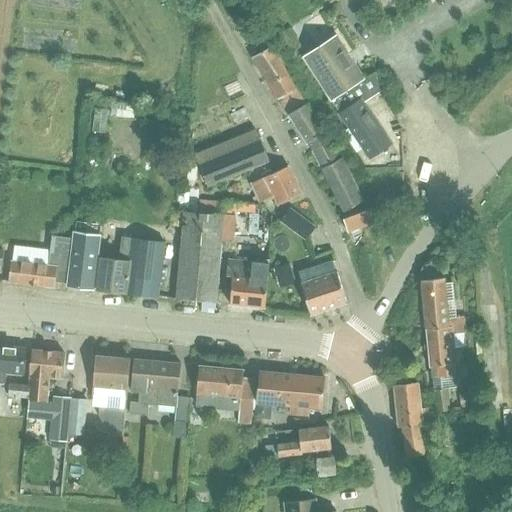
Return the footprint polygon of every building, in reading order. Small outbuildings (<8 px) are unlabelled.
[(243,33),(248,42),(249,43),(256,39),(250,29),(243,33)] [(336,38),(306,59),(333,101),(337,99),(353,88),(352,88),(364,80),(336,38)] [(290,115),(305,105),(307,105),(284,64),(286,63),(275,44),(253,58),(278,100),(280,99),(290,115)] [(333,101),(332,101),(349,126),(343,131),(357,151),(363,147),(371,158),(379,152),(390,143),(366,107),(375,101),(372,96),(383,88),(373,74),(364,80),(352,88),(353,88),(337,99),(333,101)] [(131,99),(128,112),(144,116),(147,102),(131,99)] [(305,105),(290,115),(289,115),(307,144),(308,143),(322,134),(305,105)] [(131,110),(106,114),(108,127),(133,124),(131,110)] [(196,152),(208,185),(270,159),(258,127),(196,152)] [(325,132),(322,134),(308,143),(343,210),(364,201),(342,158),(340,159),(325,132)] [(279,204),(301,194),(288,167),(253,184),(261,202),(275,195),(279,204)] [(281,221),(307,240),(316,227),(291,208),(281,221)] [(350,233),(349,232),(377,222),(372,209),(344,219),(349,234),(350,233)] [(183,212),(176,299),(217,303),(222,240),(224,215),(183,212)] [(74,238),(68,284),(68,287),(94,290),(101,235),(75,232),(74,238)] [(68,284),(74,238),(53,236),(49,265),(12,261),(9,283),(55,288),(56,282),(68,284)] [(102,258),(98,291),(159,298),(165,242),(122,237),(120,260),(102,258)] [(266,308),(270,260),(265,259),(264,263),(229,260),(226,291),(232,291),(231,304),(266,308)] [(298,272),(302,283),(312,315),(314,315),(347,304),(338,272),(336,272),(332,261),(298,272)] [(281,284),(295,279),(290,265),(277,269),(281,284)] [(426,326),(464,322),(464,314),(456,315),(451,281),(445,282),(445,278),(432,280),(422,281),(426,326)] [(282,310),(281,322),(299,324),(300,312),(282,310)] [(315,319),(312,332),(347,339),(349,326),(315,319)] [(449,324),(426,326),(426,329),(430,367),(431,377),(432,390),(455,388),(454,375),(457,375),(457,374),(454,347),(464,346),(465,331),(464,322),(449,324)] [(473,324),(469,324),(469,335),(475,334),(482,334),(481,323),(473,324)] [(0,346),(0,384),(6,385),(7,372),(24,374),(27,349),(0,346)] [(30,399),(29,417),(46,419),(48,403),(48,400),(50,377),(63,378),(65,353),(35,350),(31,384),(31,385),(30,398),(30,399)] [(103,406),(127,409),(132,360),(98,356),(94,396),(104,397),(103,406)] [(182,365),(135,360),(132,392),(140,393),(139,403),(131,402),(130,414),(148,416),(149,404),(176,407),(175,422),(174,437),(185,438),(189,398),(178,397),(179,390),(182,365)] [(245,371),(201,367),(197,407),(207,407),(240,411),(239,422),(252,423),(256,384),(243,383),(245,371)] [(322,409),(326,377),(260,371),(257,403),(292,406),(291,413),(309,415),(310,408),(322,409)] [(30,398),(31,384),(10,382),(8,396),(30,398)] [(425,408),(421,382),(396,386),(402,428),(404,427),(409,458),(431,456),(426,425),(435,424),(432,407),(425,408)] [(437,413),(451,411),(448,389),(433,391),(437,413)] [(481,393),(459,396),(461,408),(482,405),(481,393)] [(52,420),(50,440),(67,441),(71,398),(65,398),(54,396),(54,403),(52,420)] [(87,399),(72,397),(68,434),(84,436),(87,399)] [(371,409),(354,412),(360,444),(377,441),(371,409)] [(300,430),(277,432),(279,445),(280,456),(304,454),(303,452),(333,448),(330,426),(300,430)] [(277,444),(265,446),(267,458),(278,457),(277,444)] [(319,462),(321,477),(336,475),(334,460),(319,462)] [(319,511),(318,501),(286,505),(287,511),(319,511)]
